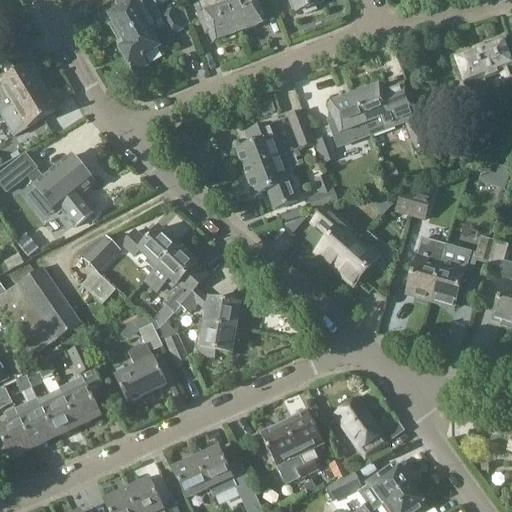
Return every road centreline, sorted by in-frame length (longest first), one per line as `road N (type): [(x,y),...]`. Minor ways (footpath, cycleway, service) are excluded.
road 1 (residential): [(1,511),(351,345)]
road 2 (residential): [(351,345),(128,139)]
road 3 (residential): [(128,139),(173,107),(378,35)]
road 4 (residential): [(128,139),(34,0)]
road 5 (residential): [(487,511),(403,391)]
road 6 (residential): [(378,35),(511,0)]
